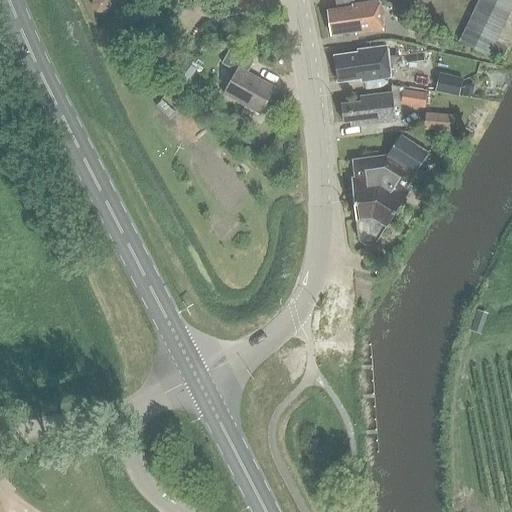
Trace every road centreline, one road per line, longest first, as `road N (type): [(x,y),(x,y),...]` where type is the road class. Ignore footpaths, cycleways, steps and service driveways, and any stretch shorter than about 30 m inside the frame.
road 1 (tertiary): [(199,382),(292,317),(311,268),(316,169),(289,0)]
road 2 (primary): [(199,382),(8,0)]
road 3 (primary): [(265,511),(199,382)]
